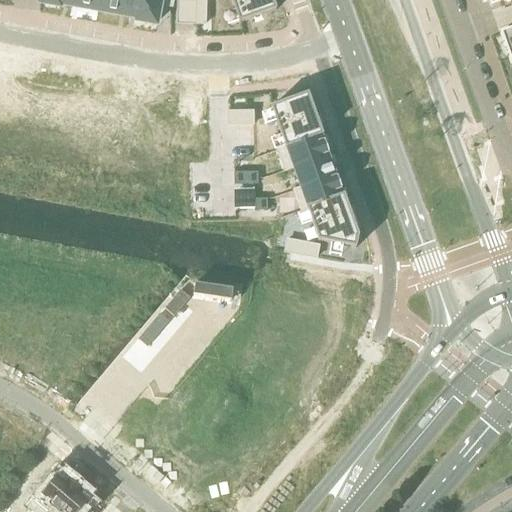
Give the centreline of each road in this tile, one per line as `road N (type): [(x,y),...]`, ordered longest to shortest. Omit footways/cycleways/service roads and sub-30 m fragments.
road 1 (unclassified): [(333,0),(457,324)]
road 2 (residential): [(0,33),(182,65),(252,63),(318,48)]
road 3 (unclassified): [(507,287),(404,0)]
road 4 (secondary): [(457,324),(302,511)]
road 5 (residential): [(0,385),(69,430),(163,511)]
road 6 (residential): [(461,29),(511,166)]
road 7 (secondary): [(423,511),(511,407)]
